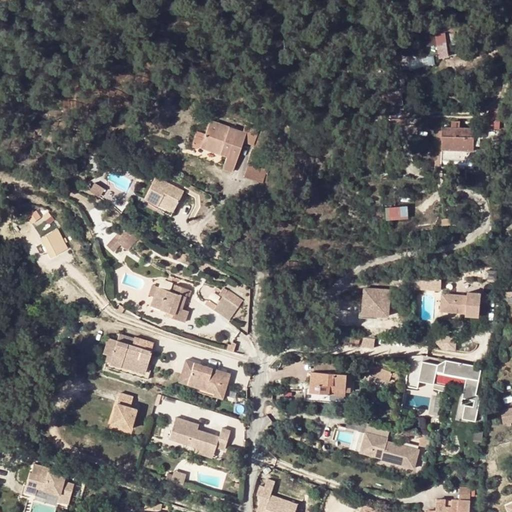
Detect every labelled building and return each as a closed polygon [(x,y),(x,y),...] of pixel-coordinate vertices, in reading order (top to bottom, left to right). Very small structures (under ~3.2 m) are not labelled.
[(424,37),(425,46),(438,44),(440,58),(450,56),(446,33),(424,37)] [(437,45),(427,46),(428,55),(438,54),(437,45)] [(443,126),(442,158),(474,159),(475,127),(460,126),(460,121),(452,120),(452,126),(443,126)] [(206,134),(201,148),(227,156),(225,161),(225,163),(225,165),(226,167),(228,168),(230,168),(233,168),(235,166),(236,163),(243,142),(246,133),(241,131),(210,122),(206,134)] [(243,124),(241,131),(246,133),(243,142),(252,145),(257,129),(243,124)] [(206,134),(197,132),(192,148),(197,150),(201,148),(206,134)] [(264,170),(246,163),(241,177),(259,183),(264,170)] [(154,176),(142,199),(156,205),(158,201),(172,209),(182,190),(154,176)] [(156,205),(154,208),(169,216),(172,209),(158,201),(156,205)] [(409,217),(408,204),(387,205),(388,219),(409,217)] [(42,216),(45,221),(52,216),(49,212),(42,216)] [(141,236),(132,226),(122,236),(118,239),(122,243),(128,249),(141,236)] [(46,235),(56,254),(67,248),(57,229),(46,235)] [(118,239),(122,236),(120,233),(109,244),(115,250),(122,243),(118,239)] [(415,278),(416,290),(442,289),(442,278),(415,278)] [(145,304),(160,309),(166,290),(154,285),(152,291),(149,293),(145,304)] [(188,289),(175,285),(173,292),(186,296),(188,289)] [(214,312),(229,322),(243,301),(228,291),(226,295),(217,289),(209,302),(217,308),(214,312)] [(362,289),(361,304),(384,307),(388,308),(388,290),(362,289)] [(170,313),(169,316),(184,322),(187,311),(182,309),(186,296),(173,292),(166,290),(160,309),(166,311),(170,313)] [(441,293),(440,311),(458,311),(459,309),(466,309),(466,312),(466,315),(479,315),(481,292),(467,292),(467,295),(441,293)] [(214,312),(217,308),(209,302),(206,306),(214,312)] [(117,304),(114,309),(120,312),(123,307),(117,304)] [(387,316),(388,308),(384,307),(361,304),(360,315),(387,316)] [(115,369),(143,377),(151,350),(153,342),(135,336),(134,338),(119,333),(113,354),(110,362),(116,365),(115,369)] [(351,333),(350,342),(359,343),(359,334),(351,333)] [(439,333),(439,349),(456,349),(456,333),(439,333)] [(104,365),(115,369),(116,365),(110,362),(113,354),(108,352),(104,365)] [(231,370),(186,358),(180,379),(189,382),(188,384),(214,392),(217,380),(227,383),(231,370)] [(442,365),(420,360),(416,380),(417,380),(431,383),(434,370),(441,371),(441,372),(464,377),(460,396),(468,398),(467,405),(462,404),(459,418),(473,420),(478,395),(473,394),(474,389),(479,366),(444,359),(442,365)] [(344,364),(315,362),(314,371),(343,373),(344,364)] [(378,367),(375,366),(376,366),(376,367),(376,368),(375,369),(374,370),(372,375),(389,381),(391,376),(393,372),(384,369),(383,369),(378,367)] [(347,373),(343,373),(314,371),(311,370),(310,388),(306,388),(305,399),(324,400),(350,403),(350,392),(346,391),(347,373)] [(347,373),(346,391),(350,392),(353,392),(354,374),(347,373)] [(217,380),(214,392),(224,395),(227,383),(217,380)] [(133,405),(136,395),(122,391),(114,421),(133,427),(139,407),(133,405)] [(511,420),(511,407),(502,409),(504,422),(511,420)] [(178,416),(171,437),(198,447),(207,450),(209,444),(217,447),(226,449),(232,431),(223,428),(221,436),(199,429),(194,427),(195,422),(178,416)] [(389,437),(367,431),(362,451),(384,457),(384,455),(390,456),(389,460),(416,468),(420,449),(389,440),(389,437)] [(207,450),(198,447),(197,451),(214,457),(217,447),(209,444),(207,450)] [(30,478),(28,477),(21,501),(61,511),(65,511),(72,489),(65,487),(67,481),(47,476),(48,473),(32,469),(30,478)] [(173,479),(183,484),(187,474),(176,470),(173,479)] [(294,511),(298,503),(271,494),(275,481),(268,478),(265,487),(261,485),(258,492),(257,495),(258,496),(258,498),(258,499),(260,500),(258,505),(256,511),(294,511)] [(475,497),(475,487),(460,487),(460,497),(475,497)] [(388,511),(364,503),(360,511),(388,511)]
